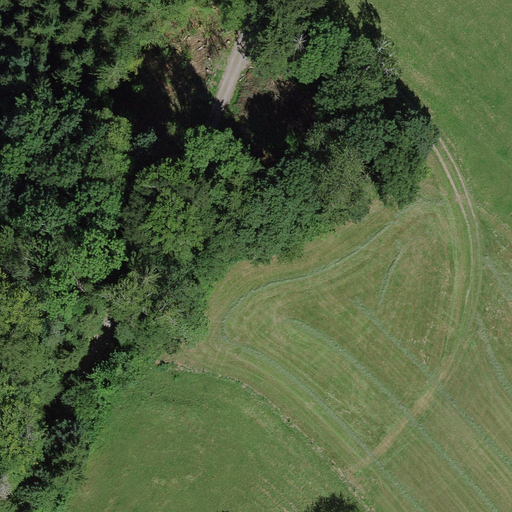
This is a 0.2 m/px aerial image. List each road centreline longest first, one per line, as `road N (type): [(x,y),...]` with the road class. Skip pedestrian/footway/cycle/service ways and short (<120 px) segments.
road 1 (track): [(26,511),(63,385),(136,194),(256,0)]
road 2 (track): [(0,185),(141,0)]
